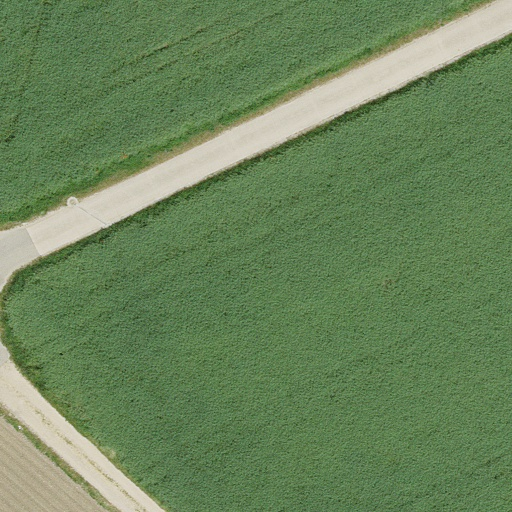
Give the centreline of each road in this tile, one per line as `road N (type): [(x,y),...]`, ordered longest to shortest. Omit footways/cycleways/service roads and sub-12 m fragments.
road 1 (track): [(0,254),(511,21)]
road 2 (track): [(0,375),(145,511)]
